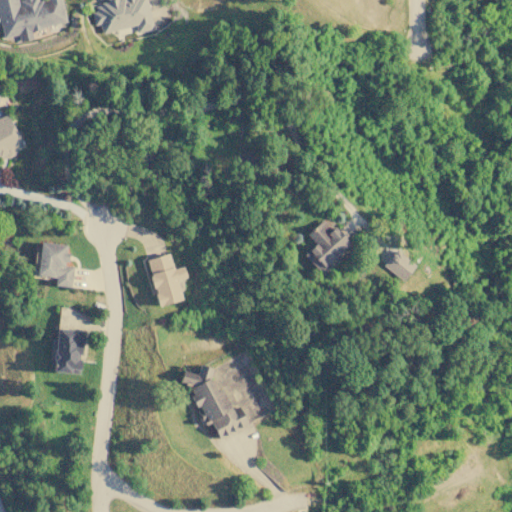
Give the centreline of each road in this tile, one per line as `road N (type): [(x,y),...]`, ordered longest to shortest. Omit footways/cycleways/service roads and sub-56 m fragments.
road 1 (residential): [(421,35),(418,0),(3,511)]
road 2 (residential): [(110,511),(102,479),(114,307),(102,219)]
road 3 (residential): [(310,511),(134,497),(102,479)]
